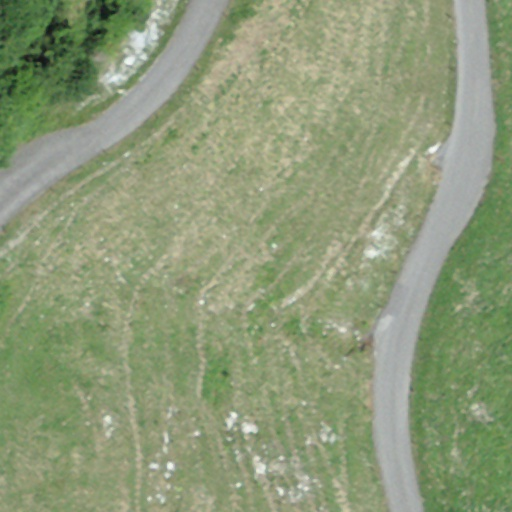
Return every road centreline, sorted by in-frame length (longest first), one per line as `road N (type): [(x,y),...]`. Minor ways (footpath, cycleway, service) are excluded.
road 1 (unclassified): [(473,0),(487,98),(474,174),(402,351),(394,435),(413,511)]
road 2 (unclassified): [(0,215),(61,158),(140,120),(183,75),(216,0)]
